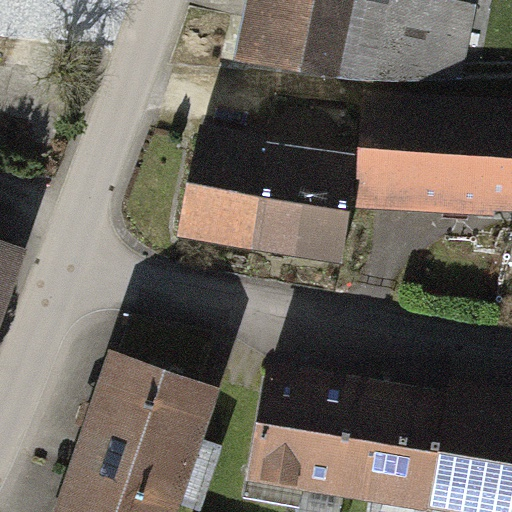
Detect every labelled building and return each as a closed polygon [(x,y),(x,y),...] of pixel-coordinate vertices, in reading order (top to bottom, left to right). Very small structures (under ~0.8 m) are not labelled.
[(467,0),(252,0),(243,52),(472,92),(488,3),(467,0)] [(487,212),(491,104),(374,99),(369,207),(487,212)] [(511,104),(491,104),(487,212),(511,212),(511,104)] [(255,244),(268,143),(202,135),(189,236),(255,244)] [(268,143),(255,244),(340,255),(353,154),(268,143)] [(45,250),(0,233),(0,346),(9,349),(45,250)] [(196,511),(239,384),(124,346),(69,511),(196,511)] [(465,503),(482,397),(281,367),(261,493),(317,502),(320,481),(465,503)] [(482,397),(465,503),(511,510),(511,390),(483,386),(482,397)]
